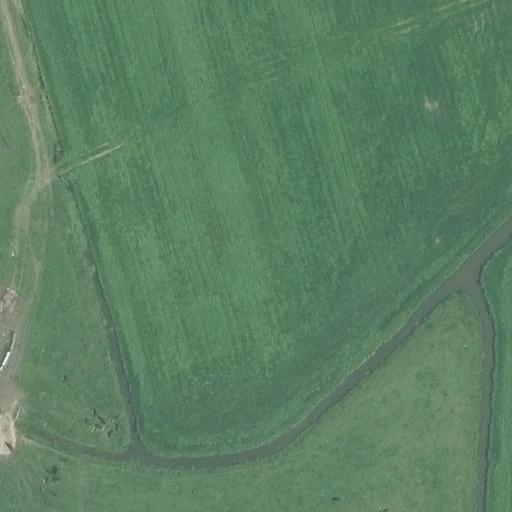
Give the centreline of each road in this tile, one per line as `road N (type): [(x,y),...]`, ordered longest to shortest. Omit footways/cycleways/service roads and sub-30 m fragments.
road 1 (track): [(33,182),(108,144),(471,0)]
road 2 (track): [(33,182),(0,19)]
